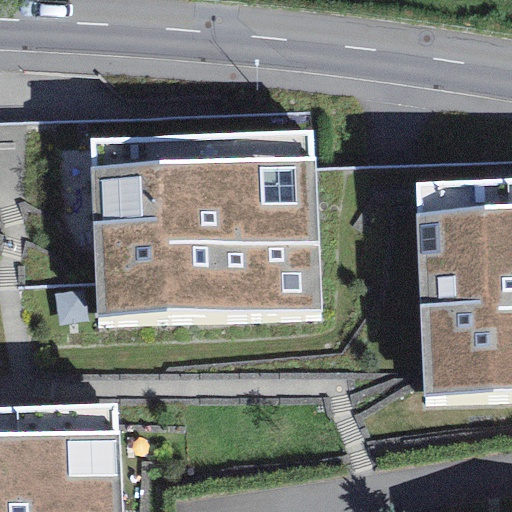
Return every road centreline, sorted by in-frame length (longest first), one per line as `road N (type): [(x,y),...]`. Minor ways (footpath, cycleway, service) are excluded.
road 1 (secondary): [(511,72),(241,37),(0,19)]
road 2 (residential): [(229,511),(511,473)]
